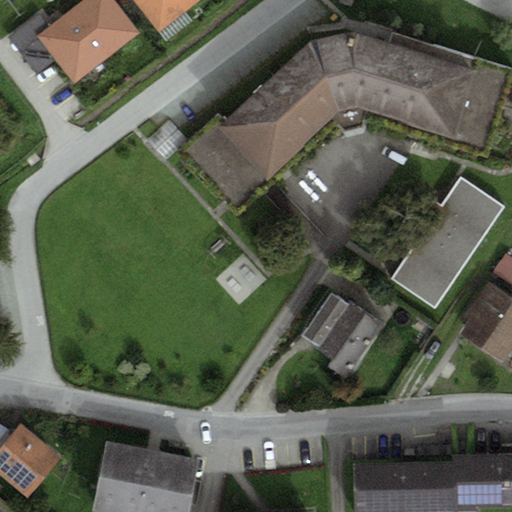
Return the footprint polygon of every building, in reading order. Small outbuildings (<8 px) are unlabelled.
[(111,0),(85,0),(38,36),(73,83),(138,35),(111,0)] [(134,0),(158,31),(199,0),(134,0)] [(219,112),(180,148),(237,213),(336,116),(343,131),(363,124),(365,113),(488,151),(511,73),(511,69),(402,35),(386,30),(355,20),(306,27),(310,42),(225,121),(219,112)] [(436,310),(504,207),(461,178),(442,206),(433,200),(403,245),(412,251),(392,281),(436,310)] [(491,274),(511,289),(511,256),(507,253),(491,274)] [(502,363),(511,348),(511,298),(485,280),(461,316),(468,321),(460,335),(502,363)] [(318,350),(332,359),(327,366),(346,378),(382,324),(363,312),(349,302),(348,305),(330,294),(303,335),(320,346),(318,350)] [(63,459),(20,423),(12,433),(0,447),(0,475),(28,499),(63,459)] [(0,447),(12,433),(0,425),(0,447)] [(190,511),(200,461),(107,443),(93,511),(96,511),(190,511)] [(478,511),(478,505),(511,504),(511,454),(453,455),(453,461),(454,505),(457,505),(457,511),(478,511)] [(353,463),(354,511),(457,511),(457,505),(454,505),(453,461),(428,461),(353,463)]
